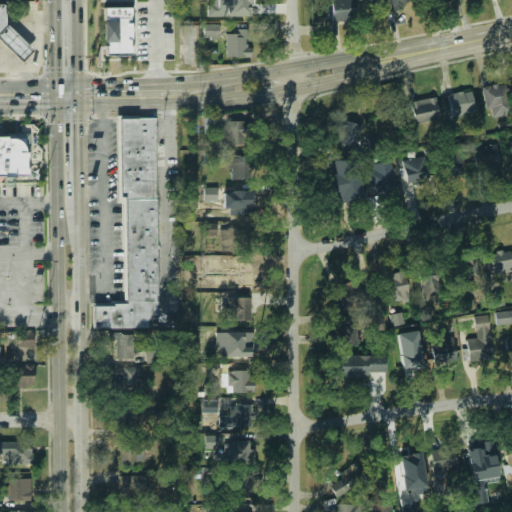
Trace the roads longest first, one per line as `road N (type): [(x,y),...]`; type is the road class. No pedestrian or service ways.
road 1 (residential): [(296,511),(293,0)]
road 2 (secondary): [(52,86),(56,511)]
road 3 (secondary): [(52,107),(176,105),(404,64)]
road 4 (secondary): [(88,511),(81,246)]
road 5 (residential): [(511,207),(293,253)]
road 6 (residential): [(511,397),(296,431)]
road 7 (secondary): [(401,51),(186,84)]
road 8 (secondary): [(81,246),(77,106)]
